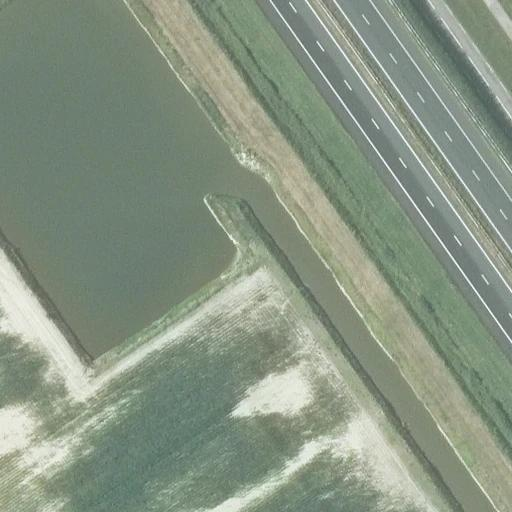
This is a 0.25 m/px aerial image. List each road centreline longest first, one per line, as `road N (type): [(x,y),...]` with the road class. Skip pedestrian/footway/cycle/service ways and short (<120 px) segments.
road 1 (motorway): [(283,0),(511,323)]
road 2 (motorway): [(511,231),(348,0)]
road 3 (tertiary): [(511,123),(424,0)]
